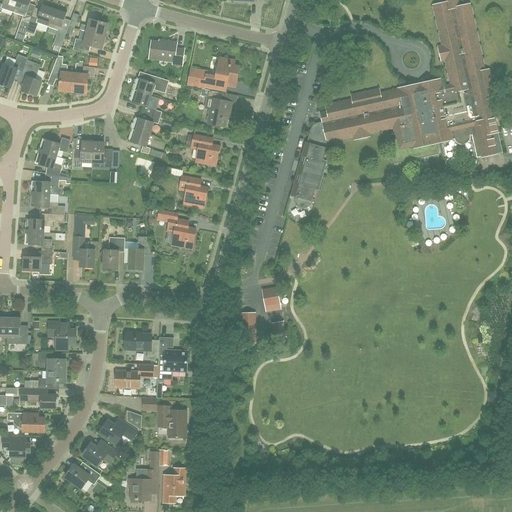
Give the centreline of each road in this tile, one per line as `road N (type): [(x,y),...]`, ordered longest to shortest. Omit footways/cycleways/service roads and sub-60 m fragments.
road 1 (residential): [(119,300),(196,299),(214,290),(283,44)]
road 2 (track): [(211,294),(210,511)]
road 3 (residential): [(27,489),(82,413),(96,367),(100,308)]
road 4 (residential): [(24,120),(101,107),(137,7)]
road 5 (residential): [(283,44),(137,7)]
road 6 (residential): [(2,290),(9,165)]
